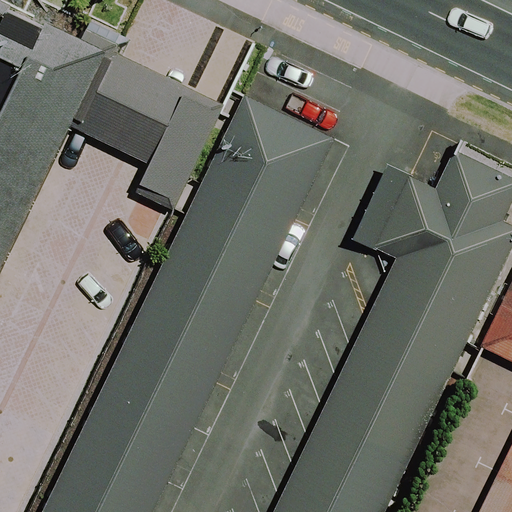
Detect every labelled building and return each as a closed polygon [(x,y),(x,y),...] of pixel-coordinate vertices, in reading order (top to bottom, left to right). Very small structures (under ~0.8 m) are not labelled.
[(0,0),(0,144),(57,22),(8,0),(0,0)] [(256,111),(102,40),(0,257),(0,345),(8,349),(107,138),(176,170),(161,204),(204,224),(256,111)] [(190,511),(364,143),(268,99),(74,511),(190,511)] [(267,511),(377,511),(511,244),(511,178),(449,148),(435,177),(388,154),(348,234),(395,257),(267,511)] [(511,511),(511,277),(478,345),(511,361),(511,429),(470,511),(511,511)]
